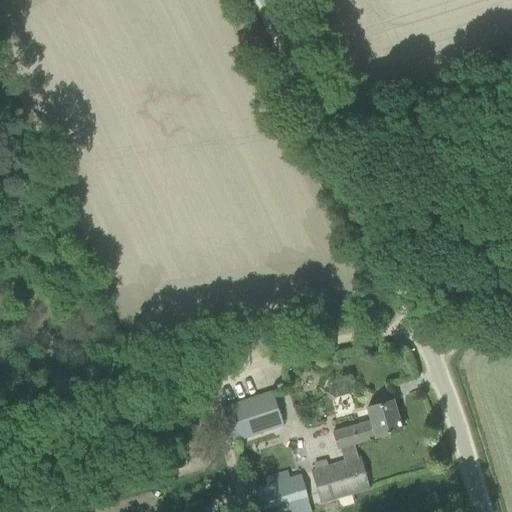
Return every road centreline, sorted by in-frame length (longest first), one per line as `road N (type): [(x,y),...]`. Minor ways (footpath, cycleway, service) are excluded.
road 1 (unclassified): [(482,511),(430,349),(256,0)]
road 2 (track): [(0,415),(418,328)]
